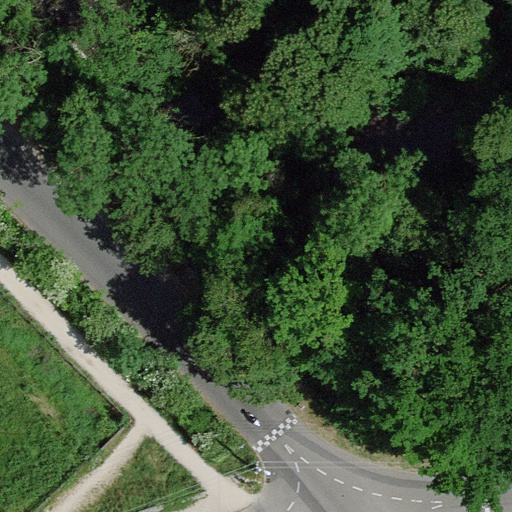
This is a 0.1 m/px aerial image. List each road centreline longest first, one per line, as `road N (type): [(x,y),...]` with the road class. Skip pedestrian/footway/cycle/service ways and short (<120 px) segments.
road 1 (tertiary): [(346,501),(0,160)]
road 2 (residential): [(511,502),(346,501)]
